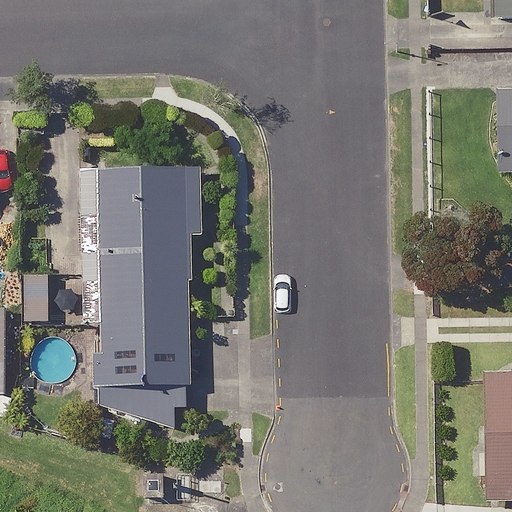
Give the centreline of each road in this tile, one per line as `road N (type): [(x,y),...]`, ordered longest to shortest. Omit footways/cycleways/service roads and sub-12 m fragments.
road 1 (residential): [(337,478),(329,25)]
road 2 (residential): [(0,34),(329,25)]
